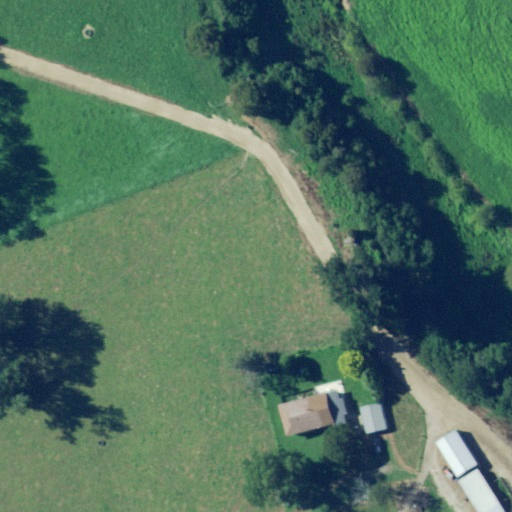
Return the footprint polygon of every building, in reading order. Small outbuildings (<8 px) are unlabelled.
[(380,400),(373,379),(356,384),(363,406),(380,400)] [(348,423),(341,392),(284,406),(291,437),(348,423)] [(389,430),(383,404),(363,409),(369,435),(389,430)] [(462,479),(482,468),(460,432),(440,444),(462,479)] [(508,511),(482,468),(462,479),(482,511),(508,511)]
